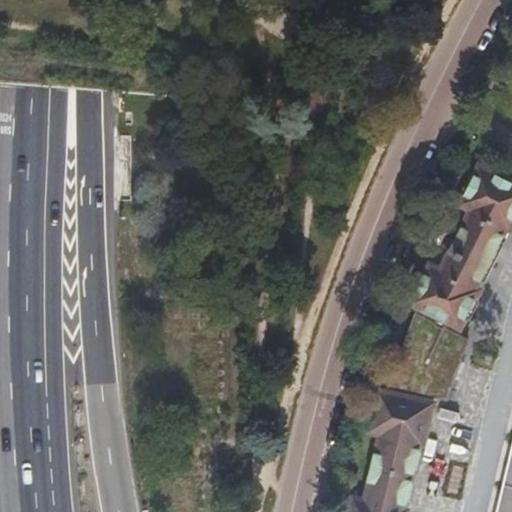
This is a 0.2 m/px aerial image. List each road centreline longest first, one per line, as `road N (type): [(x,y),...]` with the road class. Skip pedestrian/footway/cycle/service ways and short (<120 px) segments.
road 1 (unclassified): [(296,511),(358,276),(431,101),(486,0)]
road 2 (motorway): [(118,511),(97,348),(49,170),(37,86)]
road 3 (trunk): [(38,511),(29,218),(37,86)]
